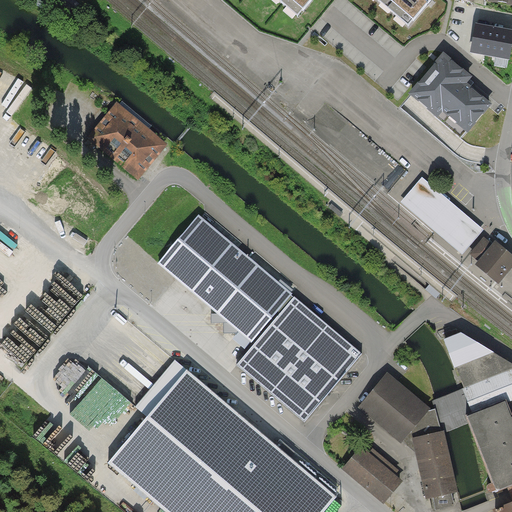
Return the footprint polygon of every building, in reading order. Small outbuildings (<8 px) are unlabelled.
[(317,0),(272,0),(299,22),(317,0)] [(366,0),(408,34),(434,2),(431,0),(366,0)] [(511,44),(511,30),(477,25),(472,52),(509,59),(511,44)] [(471,76),(443,52),(407,94),(437,119),(442,113),(467,134),(492,104),(466,82),(471,76)] [(171,145),(120,105),(97,134),(98,146),(142,181),(171,145)] [(485,230),(421,175),(400,200),(437,231),(463,254),(485,230)] [(332,203),(329,207),(340,217),(344,213),(332,203)] [(367,356),(200,215),(159,264),(205,304),(201,309),(250,350),(237,366),(308,426),(367,356)] [(511,265),(511,251),(496,238),(492,242),(491,241),(485,236),(470,253),(478,260),(476,262),(497,280),(499,282),(511,265)] [(476,415),(467,418),(494,493),(511,486),(511,363),(470,336),(450,343),(476,415)] [(324,511),(337,497),(175,359),(135,406),(147,415),(109,462),(168,511),(324,511)] [(97,371),(74,403),(87,412),(77,426),(94,438),(127,393),(97,371)] [(433,409),(392,375),(365,407),(406,441),(433,409)] [(460,493),(445,431),(413,438),(426,500),(433,498),(436,510),(455,506),(452,495),(460,493)] [(362,449),(345,471),(388,504),(405,482),(362,449)]
